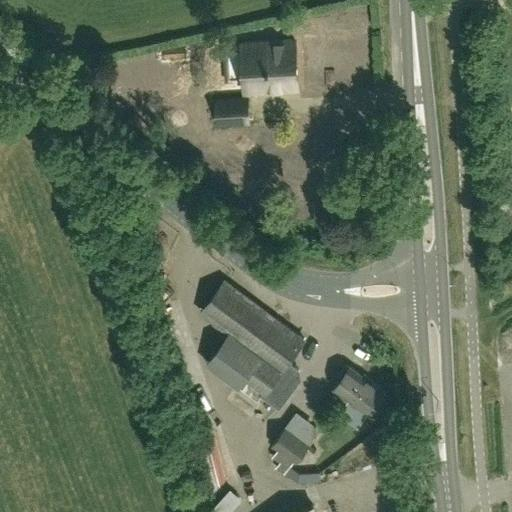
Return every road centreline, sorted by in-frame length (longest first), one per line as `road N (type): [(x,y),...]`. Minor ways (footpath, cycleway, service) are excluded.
road 1 (tertiary): [(432,289),(304,287),(274,274),(166,204),(0,77)]
road 2 (secondary): [(432,289),(412,0)]
road 3 (secondary): [(448,511),(432,289)]
